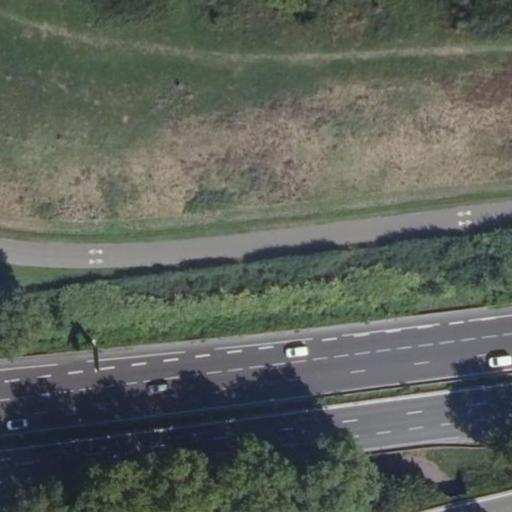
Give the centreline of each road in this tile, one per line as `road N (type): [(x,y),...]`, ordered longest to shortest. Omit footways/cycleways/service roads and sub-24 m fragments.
road 1 (primary): [(511,343),(0,409)]
road 2 (primary): [(0,468),(511,402)]
road 3 (unclassified): [(511,209),(180,249),(0,252)]
